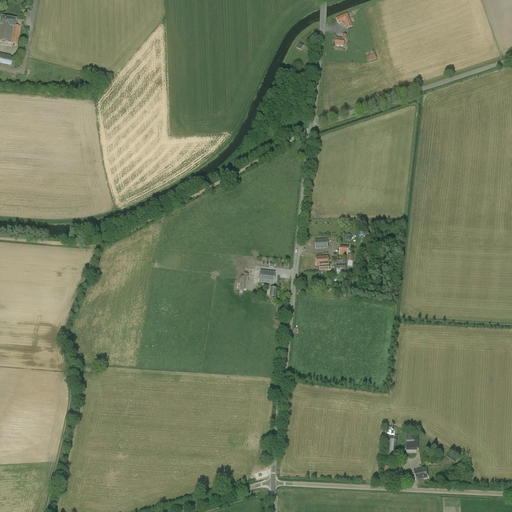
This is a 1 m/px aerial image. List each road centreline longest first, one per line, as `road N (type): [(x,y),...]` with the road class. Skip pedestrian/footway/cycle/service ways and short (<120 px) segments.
road 1 (tertiary): [(272,483),(312,123)]
road 2 (track): [(311,130),(107,242),(0,237)]
road 3 (unclassified): [(511,492),(272,483)]
road 4 (unclassified): [(511,59),(312,123)]
road 5 (tertiary): [(312,123),(323,0)]
